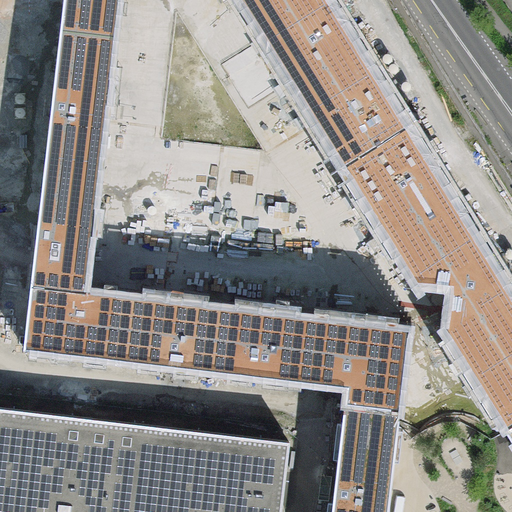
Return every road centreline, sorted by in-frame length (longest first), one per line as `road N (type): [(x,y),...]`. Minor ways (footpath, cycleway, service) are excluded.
road 1 (unknown): [(339,511),(345,341)]
road 2 (tertiary): [(511,114),(432,0)]
